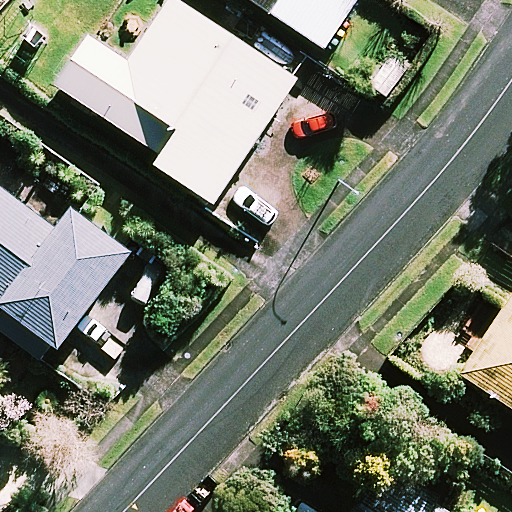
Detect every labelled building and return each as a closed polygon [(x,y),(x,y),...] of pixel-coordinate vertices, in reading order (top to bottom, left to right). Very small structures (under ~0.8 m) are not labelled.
[(297,78),(181,0),(170,0),(129,61),(90,35),(58,83),(160,152),(155,160),(215,200),(297,78)] [(254,0),(326,46),(355,0),(254,0)] [(51,225),(0,183),(0,297),(51,339),(38,356),(44,360),(130,253),(69,203),(51,225)] [(511,291),(459,372),(511,407),(511,291)] [(0,336),(0,370),(15,347),(0,336)] [(448,511),(382,468),(352,511),(448,511)]
